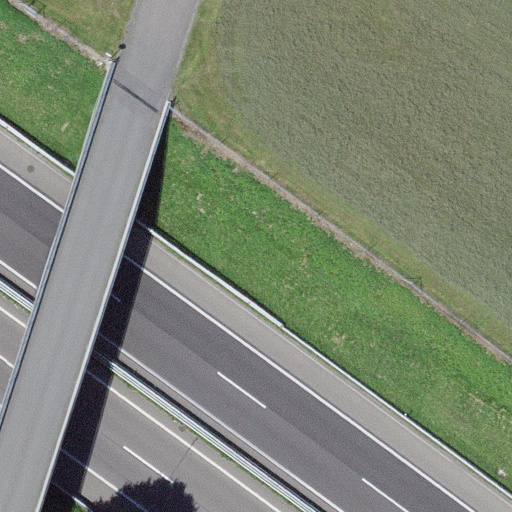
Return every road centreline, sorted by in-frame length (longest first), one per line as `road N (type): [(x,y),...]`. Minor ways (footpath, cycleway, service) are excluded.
road 1 (residential): [(168,0),(4,511)]
road 2 (motorway): [(407,511),(0,212)]
road 3 (motorway): [(0,358),(209,511)]
